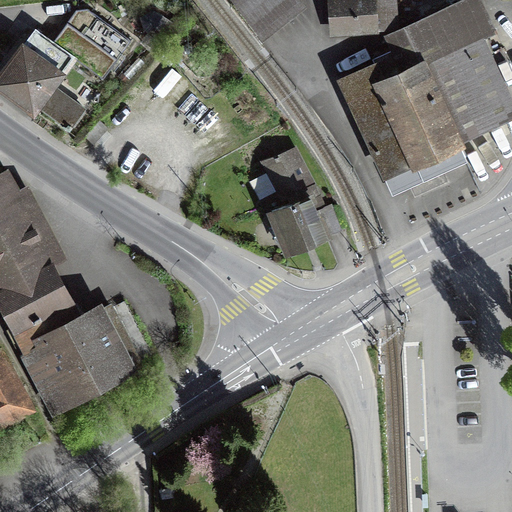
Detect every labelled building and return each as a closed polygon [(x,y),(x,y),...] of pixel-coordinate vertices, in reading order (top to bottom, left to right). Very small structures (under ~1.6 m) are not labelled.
[(298,0),(241,0),(260,29),(301,4),(298,0)] [(329,0),(332,29),(395,24),(393,0),(329,0)] [(481,0),(469,0),(389,36),(395,49),(405,71),(379,84),(416,161),(511,117),(511,105),(482,39),(496,32),(481,0)] [(84,42),(40,11),(19,41),(0,67),(0,83),(63,128),(79,106),(52,87),(84,42)] [(405,71),(395,49),(339,76),(386,176),(416,161),(379,84),(405,71)] [(99,120),(85,135),(93,143),(107,129),(99,120)] [(297,152),(269,167),(288,201),(269,211),(292,254),(339,230),(297,152)] [(7,174),(0,177),(0,289),(53,263),(7,174)] [(81,319),(53,263),(0,289),(0,300),(52,406),(135,365),(106,306),(81,319)] [(2,352),(0,353),(0,424),(31,409),(2,352)]
